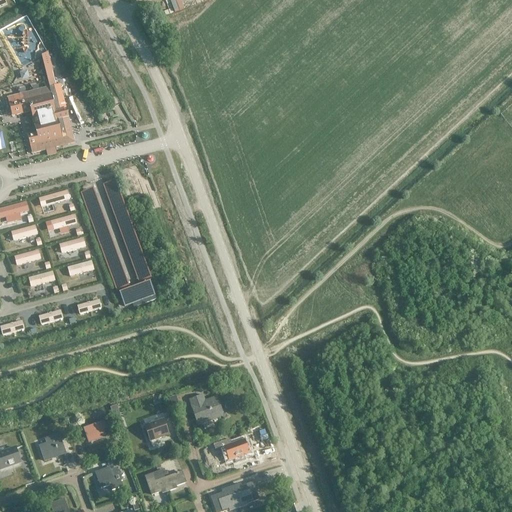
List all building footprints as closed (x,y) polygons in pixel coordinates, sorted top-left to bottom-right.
[(51,148),(72,143),(65,116),(70,115),(68,106),(63,107),(50,50),(42,52),(50,84),(17,92),(19,100),(14,101),(17,113),(19,112),(22,111),(22,113),(25,112),(31,111),(35,128),(36,133),(27,135),(32,153),(51,148)] [(91,104),(85,93),(81,95),(86,106),(82,107),(87,125),(99,122),(94,104),(91,104)] [(70,200),(68,190),(38,198),(41,208),(70,200)] [(29,212),(26,202),(2,208),(5,218),(29,212)] [(77,224),(74,215),(50,222),(52,231),(77,224)] [(11,232),(13,242),(37,235),(35,225),(11,232)] [(59,245),(61,254),(86,248),(83,238),(59,245)] [(41,259),(38,250),(14,257),(17,266),(41,259)] [(94,270),(92,261),(67,268),(70,277),(94,270)] [(52,272),(28,278),(30,287),(55,281),(52,272)] [(150,282),(119,293),(124,306),(154,295),(150,282)] [(77,306),(79,315),(101,309),(99,300),(77,306)] [(61,310),(38,316),(41,325),(63,319),(61,310)] [(24,329),(22,321),(0,326),(0,328),(2,336),(24,329)] [(189,400),(192,407),(191,408),(194,416),(201,413),(204,422),(223,415),(217,398),(205,403),(202,395),(189,400)] [(163,420),(144,426),(150,441),(168,435),(163,420)] [(89,443),(105,437),(100,423),(84,429),(89,443)] [(44,461),(65,454),(58,435),(45,439),(46,443),(39,446),(44,461)] [(245,441),(232,446),(229,440),(213,445),(216,452),(224,449),(229,462),(235,460),(237,465),(245,462),(243,457),(250,455),(245,441)] [(4,447),(0,448),(0,469),(20,462),(15,449),(19,447),(18,444),(12,446),(13,449),(6,452),(4,447)] [(112,490),(122,486),(120,481),(116,482),(110,467),(95,473),(101,488),(110,485),(112,490)] [(145,477),(148,485),(152,495),(162,492),(163,494),(170,491),(165,479),(162,471),(145,477)] [(165,479),(170,491),(176,489),(176,487),(186,483),(182,473),(165,479)] [(235,489),(236,495),(233,496),(238,509),(247,506),(247,505),(259,501),(254,487),(249,489),(247,485),(235,489)] [(238,509),(233,496),(230,497),(228,492),(210,498),(215,511),(226,511),(229,511),(230,511),(238,509)] [(68,511),(64,499),(49,504),(52,511),(68,511)]
